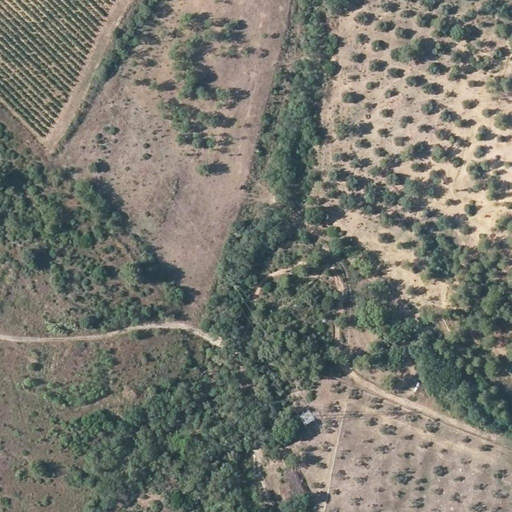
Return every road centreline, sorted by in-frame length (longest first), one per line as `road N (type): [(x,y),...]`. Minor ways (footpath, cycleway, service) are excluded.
road 1 (track): [(511,443),(354,377),(335,356),(334,274),(306,267),(273,273),(255,293),(251,353),(241,370)]
road 2 (track): [(0,336),(32,341),(180,325),(221,346),(254,386),(256,471),(272,511)]
